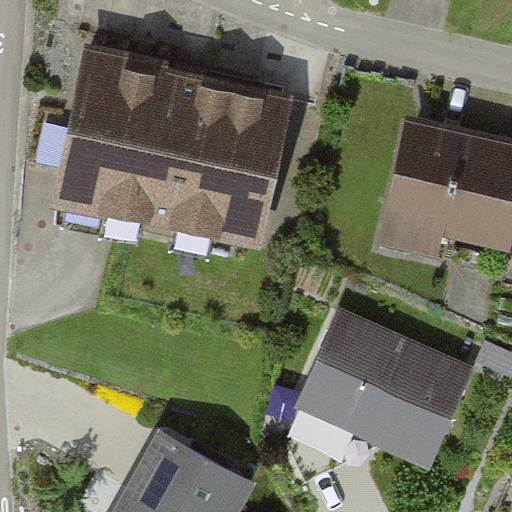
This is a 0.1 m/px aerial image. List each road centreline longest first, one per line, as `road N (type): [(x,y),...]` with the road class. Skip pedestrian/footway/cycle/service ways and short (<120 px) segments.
road 1 (residential): [(251,0),(511,71)]
road 2 (residential): [(5,0),(0,128)]
